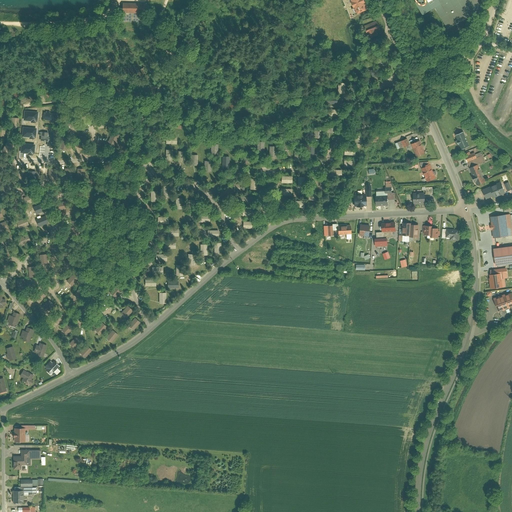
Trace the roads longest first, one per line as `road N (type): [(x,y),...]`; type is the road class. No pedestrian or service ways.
road 1 (unclassified): [(418,511),(425,443),(473,309),(472,243)]
road 2 (residential): [(205,194),(240,172),(316,166),(353,106),(395,73)]
road 3 (residential): [(464,209),(292,219),(236,253)]
road 4 (residential): [(1,283),(88,194),(140,194)]
road 5 (unclassified): [(408,73),(464,209)]
